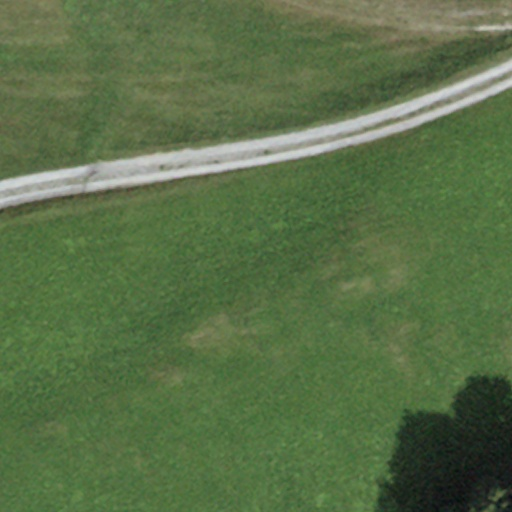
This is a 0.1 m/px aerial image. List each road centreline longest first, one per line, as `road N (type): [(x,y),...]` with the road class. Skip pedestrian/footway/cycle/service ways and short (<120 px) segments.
road 1 (track): [(0,192),(336,138),(511,73)]
road 2 (track): [(311,0),(353,16),(511,20)]
